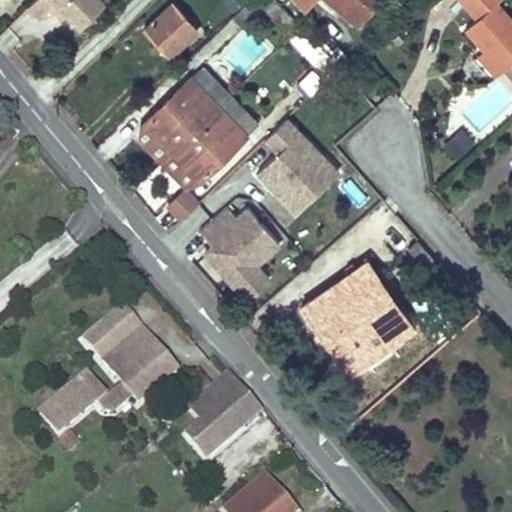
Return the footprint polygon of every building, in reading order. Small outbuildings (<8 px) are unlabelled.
[(104,0),(34,0),(28,6),(40,19),(52,7),(57,2),(67,13),(80,26),(105,1),(104,0)] [(275,0),(248,0),(233,15),(243,27),(258,12),(268,23),(272,19),(289,37),(300,26),(275,0)] [(296,0),(305,10),(313,0),(338,0),(347,8),(343,12),(359,26),(381,0),(296,0)] [(329,0),(343,12),(347,8),(338,0),(329,0)] [(461,0),(477,18),(465,29),(484,50),(502,71),(503,70),(511,79),(511,18),(496,1),(497,0),(461,0)] [(67,13),(57,2),(52,7),(62,18),(67,13)] [(172,2),(143,29),(169,56),(182,44),(179,40),(194,26),(172,2)] [(182,44),(198,29),(194,26),(179,40),(182,44)] [(303,51),(313,41),(300,26),(289,37),(303,51)] [(313,41),(303,51),(317,65),(298,84),(308,95),(338,66),(313,41)] [(484,50),(478,55),(497,76),(502,71),(484,50)] [(162,160),(171,152),(231,93),(203,64),(143,123),(144,124),(138,135),(162,160)] [(231,93),(171,152),(195,176),(199,181),(246,134),(259,122),(231,93)] [(291,220),(337,177),(284,121),(260,144),(272,157),(250,177),(291,220)] [(441,142),(452,159),(476,144),(464,127),(441,142)] [(195,176),(171,152),(162,160),(186,185),(195,176)] [(174,226),(200,202),(185,185),(159,210),(174,226)] [(257,267),(277,250),(244,212),(236,219),(226,208),(195,235),(208,249),(200,256),(243,306),(270,282),(257,267)] [(417,239),(408,247),(424,266),(434,258),(417,239)] [(349,270),(301,305),(348,373),(415,325),(401,305),(385,317),(364,287),(380,275),(367,257),(355,266),(349,270)] [(351,261),(346,265),(349,270),(355,266),(351,261)] [(380,275),(364,287),(385,317),(401,305),(380,275)] [(39,413),(59,437),(98,403),(105,413),(114,413),(132,398),(136,402),(176,368),(123,306),(84,339),(121,384),(106,396),(87,373),(85,375),(39,413)] [(200,371),(189,379),(200,394),(211,385),(200,371)] [(230,374),(190,407),(201,420),(186,434),(206,459),(262,410),(230,374)] [(71,433),(62,440),(72,452),(80,445),(71,433)] [(299,511),(267,475),(223,511),(299,511)] [(220,497),(209,485),(201,492),(212,504),(220,497)]
